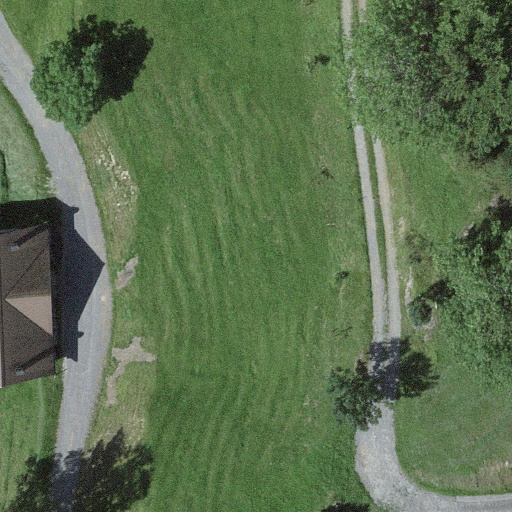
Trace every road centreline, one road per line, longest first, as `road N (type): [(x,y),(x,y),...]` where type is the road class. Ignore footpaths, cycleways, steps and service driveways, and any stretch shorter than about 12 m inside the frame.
road 1 (track): [(360,0),(376,328),(370,428),(380,481),(424,507),(511,502)]
road 2 (track): [(0,40),(67,142),(89,237),(89,347),(58,511)]
